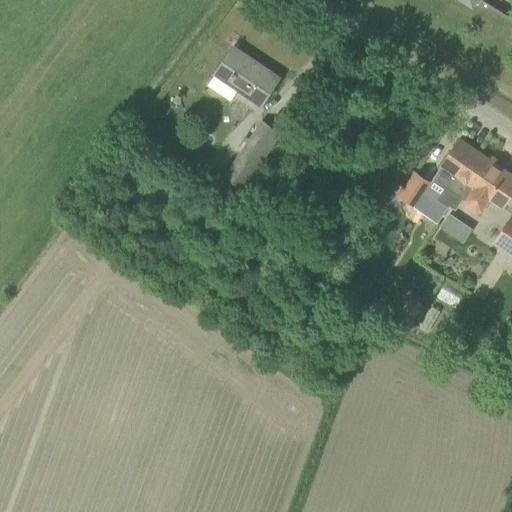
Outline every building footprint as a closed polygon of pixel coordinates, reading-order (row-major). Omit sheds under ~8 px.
[(215,74),(262,105),(279,78),(233,47),(215,74)] [(225,175),(243,188),(281,132),(263,121),(225,175)] [(485,157),(459,139),(441,166),(433,178),(446,187),(438,199),(449,207),(457,195),(458,196),(485,157)] [(511,194),(511,175),(485,157),(458,196),(465,200),(466,207),(476,214),(483,213),(492,201),(503,208),(511,194)] [(431,181),(415,171),(399,195),(414,206),(431,181)] [(511,214),(491,245),(511,259),(511,214)] [(454,219),(448,215),(439,228),(445,233),(454,219)] [(416,317),(402,309),(394,323),(408,331),(416,317)] [(497,369),(511,376),(511,352),(506,349),(497,369)]
